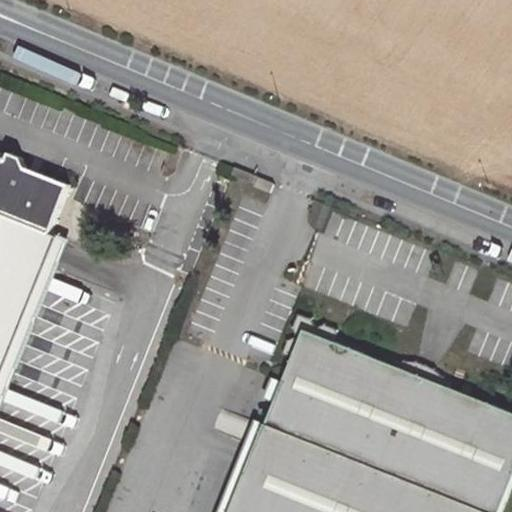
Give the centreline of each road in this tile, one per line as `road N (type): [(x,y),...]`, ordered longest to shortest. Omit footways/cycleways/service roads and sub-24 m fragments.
road 1 (tertiary): [(0,17),(511,227)]
road 2 (unknown): [(306,143),(205,401),(150,511)]
